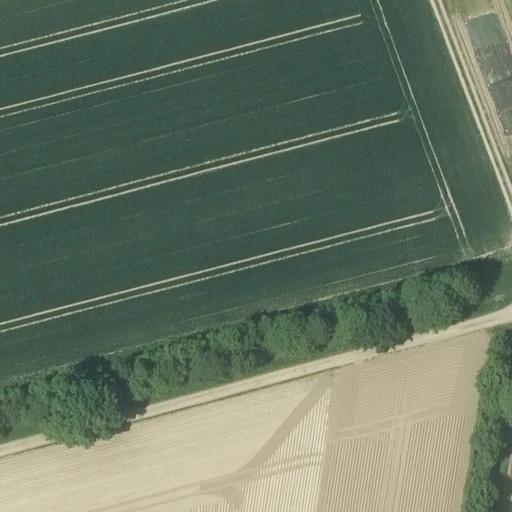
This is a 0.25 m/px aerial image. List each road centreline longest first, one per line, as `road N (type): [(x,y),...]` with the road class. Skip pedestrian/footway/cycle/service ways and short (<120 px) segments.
road 1 (track): [(0,451),(511,315)]
road 2 (track): [(511,214),(430,0)]
